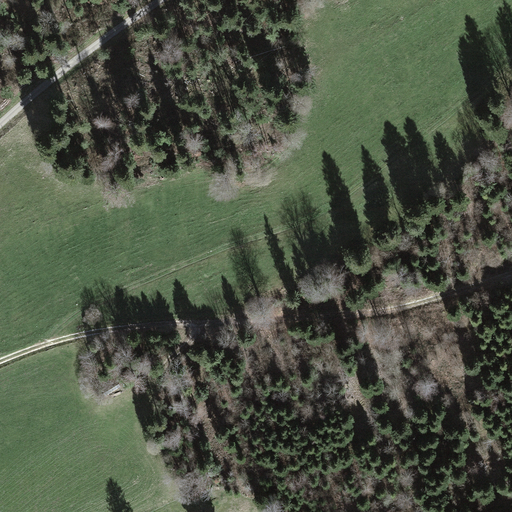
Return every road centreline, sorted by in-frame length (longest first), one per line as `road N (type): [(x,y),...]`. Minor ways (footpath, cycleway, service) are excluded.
road 1 (track): [(511,272),(402,307),(130,326),(0,361)]
road 2 (unclassified): [(157,0),(0,126)]
